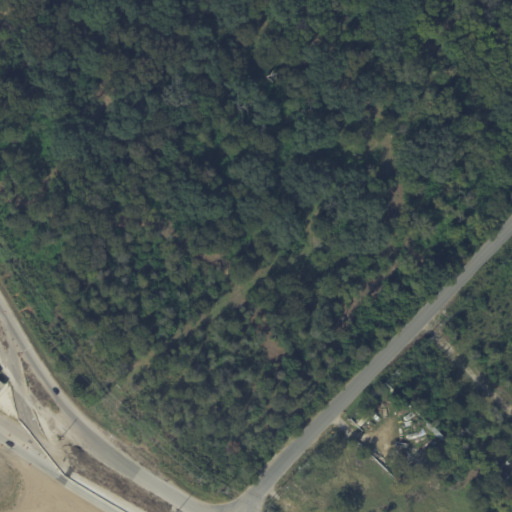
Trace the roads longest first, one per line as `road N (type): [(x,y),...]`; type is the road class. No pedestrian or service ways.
road 1 (residential): [(511,226),(242,511)]
road 2 (residential): [(74,427),(201,511)]
road 3 (motorway): [(125,511),(0,432)]
road 4 (residential): [(74,427),(0,313)]
